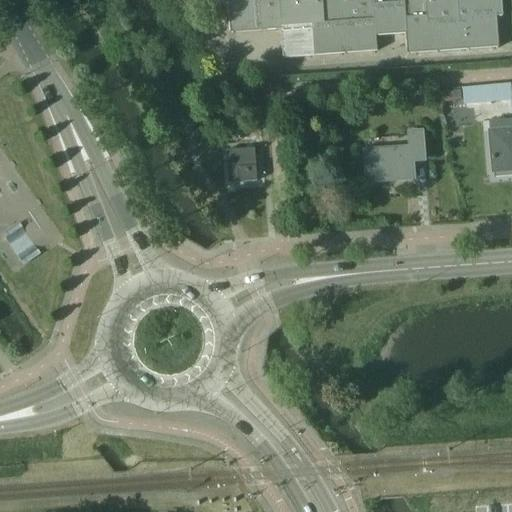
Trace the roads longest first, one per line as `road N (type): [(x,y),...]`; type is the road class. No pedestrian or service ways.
road 1 (tertiary): [(158,281),(66,115)]
road 2 (tertiary): [(66,115),(132,291)]
road 3 (primary): [(326,276),(511,263)]
road 4 (primary): [(330,511),(308,473),(217,369)]
road 5 (primary): [(193,392),(256,440),(306,511)]
road 6 (tertiary): [(0,424),(60,416),(127,384)]
road 7 (tertiary): [(66,115),(1,0)]
road 8 (primary): [(326,276),(285,274),(205,296)]
road 9 (tertiary): [(109,358),(0,417)]
